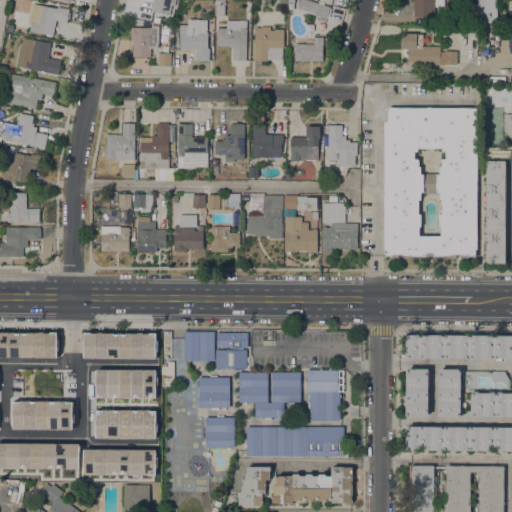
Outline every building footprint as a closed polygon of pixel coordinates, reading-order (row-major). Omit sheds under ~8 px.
[(154,0),(175,0),(174,5),(171,5),(169,14),(152,11),(154,0)] [(214,15),(214,0),(225,0),(225,15),(214,15)] [(309,0),(330,7),(326,18),(296,9),(299,0),(309,0)] [(434,0),(434,16),(413,16),(413,0),(434,0)] [(477,0),(497,0),(497,22),(477,22),(477,0)] [(57,8),(58,7),(69,9),(68,12),(70,12),(69,19),(67,19),(66,22),(56,20),(53,35),(38,32),(38,33),(30,31),(31,22),(29,22),(31,13),(33,3),(38,5),(57,8)] [(180,49),(180,34),(179,34),(179,25),(187,25),(187,19),(199,19),(199,20),(206,20),(206,32),(208,32),(207,48),(209,48),(209,61),(194,60),(195,50),(180,49)] [(246,60),(233,60),(233,46),(216,46),(217,28),(226,28),(226,20),(246,20),(246,60)] [(158,48),(150,48),(150,57),(132,57),(133,40),(130,40),(130,27),(151,27),(151,25),(158,25),(158,48)] [(268,61),(254,61),(254,45),(255,32),(254,32),(254,27),(261,27),(261,26),(270,26),(270,30),(274,30),(274,29),(284,29),(283,47),(268,47),(268,61)] [(407,49),(402,49),(402,33),(416,33),(416,34),(423,34),(423,46),(440,46),(440,65),(407,65),(407,49)] [(18,66),(24,35),(28,36),(28,39),(51,43),(48,58),(61,60),(58,74),(18,66)] [(323,61),(295,61),(295,44),(304,44),(304,40),(313,40),(313,37),(323,37),(323,61)] [(456,64),(444,64),(445,51),(457,51),(456,64)] [(171,66),(158,66),(158,53),(171,53),(171,66)] [(55,82),(55,85),(56,86),(55,92),(54,91),(53,95),(52,95),(52,96),(42,94),(41,100),(37,99),(36,108),(9,103),(11,92),(13,80),(11,80),(12,73),(55,82)] [(461,258),(461,255),(456,255),(456,258),(449,258),(449,256),(410,256),(410,258),(403,258),(403,255),(398,255),(398,258),(392,258),(392,256),(384,256),(384,122),(387,122),(387,112),(388,112),(388,108),(476,108),(476,112),(477,112),(477,249),(475,249),(475,256),(469,256),(469,258),(461,258)] [(10,142),(10,141),(1,139),(5,122),(18,124),(20,113),(33,116),(32,123),(33,123),(33,126),(37,127),(36,132),(47,134),(45,148),(10,142)] [(134,160),(114,160),(114,159),(106,159),(106,134),(122,135),(122,123),(134,123),(134,160)] [(154,180),(154,168),(140,168),(140,142),(140,137),(152,137),(152,135),(156,135),(156,123),(168,123),(168,125),(168,150),(168,168),(174,168),(174,180),(154,180)] [(243,160),(233,159),(233,158),(225,158),(225,154),(214,154),(214,141),(222,141),(222,139),(224,139),(224,135),(230,135),(230,123),(244,124),(243,160)] [(207,167),(194,167),(194,168),(177,168),(177,156),(178,156),(178,124),(191,124),(191,137),(207,137),(207,167)] [(265,134),(283,134),(282,144),(281,144),(281,152),(280,152),(280,156),(271,156),(271,157),(251,157),(251,150),(252,150),(252,124),(265,124),(265,134)] [(342,136),(345,136),(345,140),(349,140),(349,142),(357,142),(357,156),(355,156),(355,166),(343,166),(343,170),(337,170),(337,166),(336,166),(336,160),(328,160),(328,125),(342,125),(342,136)] [(300,161),(300,158),(299,158),(299,161),(290,161),(290,137),(306,137),(306,127),(319,126),(320,139),(318,139),(318,160),(300,161)] [(28,183),(4,179),(5,170),(8,170),(9,161),(13,162),(15,152),(31,155),(31,153),(43,156),(41,169),(31,168),(28,183)] [(505,263),(486,263),(486,161),(505,161),(505,263)] [(122,164),(134,164),(134,176),(122,176),(122,164)] [(258,178),(248,178),(248,166),(258,167),(258,178)] [(7,221),(7,214),(9,214),(9,211),(2,211),(2,202),(10,202),(10,192),(26,192),(26,208),(39,208),(39,222),(7,221)] [(130,207),(118,207),(118,194),(130,194),(130,207)] [(152,194),(152,207),(133,207),(133,194),(152,194)] [(205,208),(192,208),(192,194),(205,194),(205,208)] [(219,208),(207,208),(207,194),(219,194),(219,208)] [(240,207),(227,207),(227,194),(239,194),(240,207)] [(282,195),(282,209),(281,209),(281,224),(282,224),(282,238),(268,238),(268,235),(254,235),(254,234),(247,234),(247,215),(262,215),(262,195),(282,195)] [(296,210),(296,209),(283,209),(283,195),(297,195),(296,196),(305,196),(318,197),(317,210),(304,210),(296,210)] [(336,222),(321,222),(322,202),(336,202),(336,222)] [(196,214),(196,226),(179,226),(179,214),(196,214)] [(155,221),(155,229),(164,229),(164,235),(165,235),(165,247),(156,247),(156,251),(136,251),(136,216),(149,216),(149,221),(155,221)] [(313,229),(313,228),(315,228),(315,229),(317,229),(317,252),(305,252),(305,250),(297,250),(297,252),(285,251),(285,216),(301,216),(301,221),(308,222),(308,229),(313,229)] [(357,223),(357,248),(331,248),(331,252),(321,252),(322,226),(331,226),(331,222),(357,223)] [(0,255),(0,243),(6,243),(6,226),(40,227),(40,228),(41,228),(40,238),(39,238),(39,239),(27,239),(27,246),(23,246),(23,256),(0,255)] [(128,251),(100,250),(101,226),(120,226),(120,227),(129,227),(128,251)] [(210,251),(210,250),(206,250),(206,243),(210,243),(210,228),(220,228),(220,226),(229,226),(229,232),(239,232),(239,245),(232,245),(232,247),(228,247),(228,251),(210,251)] [(202,248),(185,248),(185,250),(173,250),(173,229),(180,229),(180,228),(194,228),(194,230),(203,230),(202,248)] [(57,333),(0,331),(0,357),(57,358),(57,333)] [(83,357),(155,359),(156,333),(83,331),(83,357)] [(214,331),(214,360),(184,360),(184,331),(214,331)] [(161,332),(160,359),(171,358),(171,332),(161,332)] [(248,332),(247,347),(243,347),(243,350),(246,350),(246,368),(215,368),(215,349),(233,350),(233,347),(216,347),(216,332),(248,332)] [(511,358),(406,358),(406,335),(511,335),(511,358)] [(162,366),(162,388),(174,388),(174,361),(168,361),(168,366),(162,366)] [(155,398),(155,370),(95,369),(95,397),(155,398)] [(309,420),(309,392),(306,392),(306,369),(338,370),(343,370),(343,391),(337,391),(337,392),(340,392),(340,420),(309,420)] [(428,416),(406,416),(406,410),(403,410),(403,397),(400,397),(400,389),(403,389),(403,374),(406,374),(406,369),(428,369),(428,416)] [(439,369),(463,369),(463,383),(461,383),(461,392),(463,392),(463,393),(466,393),(466,397),(462,397),(462,399),(461,399),(460,416),(438,416),(439,369)] [(268,372),(268,402),(271,402),(271,372),(300,372),(300,402),(296,402),(296,404),(293,404),(293,402),(284,402),(284,417),(271,417),(271,419),(264,419),(264,417),(254,417),(254,402),(246,402),(246,404),(242,404),(242,402),(239,402),(239,371),(268,372)] [(511,383),(511,389),(465,389),(465,371),(504,371),(511,383)] [(198,407),(198,377),(209,377),(209,375),(217,375),(217,377),(229,377),(229,383),(230,383),(230,387),(229,387),(229,407),(226,407),(226,409),(222,409),(222,407),(218,407),(218,409),(211,409),(211,407),(198,407)] [(511,416),(471,416),(471,392),(511,392),(511,416)] [(11,401),(12,430),(72,429),(72,400),(11,401)] [(155,438),(155,409),(94,410),(95,439),(155,438)] [(234,417),(234,447),(230,447),(230,449),(227,449),(227,447),(205,447),(205,417),(234,417)] [(343,426),(343,455),(246,456),(246,426),(343,426)] [(511,450),(406,450),(406,426),(511,426),(511,450)] [(0,442),(0,467),(79,469),(79,444),(0,442)] [(83,448),(83,474),(155,475),(155,450),(83,448)] [(410,511),(410,465),(433,465),(433,476),(436,476),(436,494),(434,494),(434,508),(436,508),(436,511),(410,511)] [(270,466),(270,471),(269,471),(269,480),(265,480),(265,483),(266,483),(266,486),(265,486),(265,493),(266,493),(266,496),(262,496),(262,500),(263,500),(263,503),(262,503),(262,505),(239,505),(239,497),(237,497),(237,492),(242,492),(241,485),(243,485),(243,479),(245,479),(245,473),(246,473),(246,467),(270,466)] [(503,511),(477,511),(477,508),(479,508),(479,495),(477,495),(477,477),(479,477),(479,472),(470,472),(470,511),(443,511),(443,504),(446,504),(446,491),(444,491),(444,473),(446,473),(446,466),(504,466),(503,511)] [(272,503),(272,485),(276,485),(276,476),(292,476),(292,475),(293,474),(298,474),(299,475),(299,476),(305,476),(305,475),(306,474),(311,474),(312,475),(312,476),(318,476),(318,475),(319,474),(324,474),(326,475),(326,476),(331,476),(331,467),(352,467),(352,502),(331,502),(331,500),(292,500),(292,503),(272,503)] [(20,505),(16,504),(20,480),(25,481),(20,505)] [(29,511),(26,509),(26,506),(30,500),(33,502),(46,484),(50,486),(52,484),(63,491),(59,496),(78,510),(78,511),(79,511),(29,511)] [(123,485),(149,485),(149,509),(124,509),(124,502),(123,485)]
